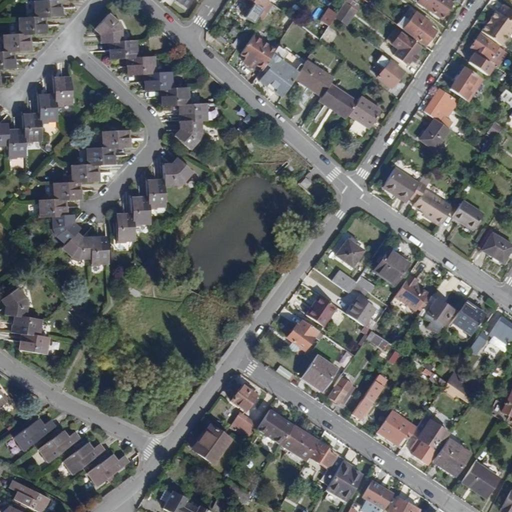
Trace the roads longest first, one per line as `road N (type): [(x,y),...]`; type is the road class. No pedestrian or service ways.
road 1 (residential): [(234,359),(459,511)]
road 2 (residential): [(93,210),(152,146),(155,130),(62,39)]
road 3 (residential): [(477,0),(355,190)]
road 4 (residential): [(188,42),(355,190)]
road 5 (residential): [(234,359),(355,190)]
road 6 (residential): [(161,455),(0,360)]
road 7 (residential): [(355,190),(502,301)]
road 8 (residential): [(161,455),(234,359)]
